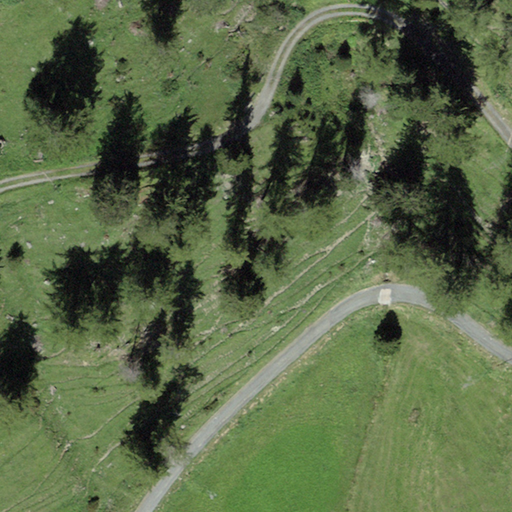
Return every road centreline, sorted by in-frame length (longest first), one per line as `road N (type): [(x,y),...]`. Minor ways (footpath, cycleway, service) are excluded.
road 1 (track): [(0,215),(221,162),(255,135),(287,81),(294,46),(323,29),(357,32),(424,63),(472,99),(511,144)]
road 2 (track): [(511,366),(418,297),(361,292),(225,404),(184,445),(141,511)]
